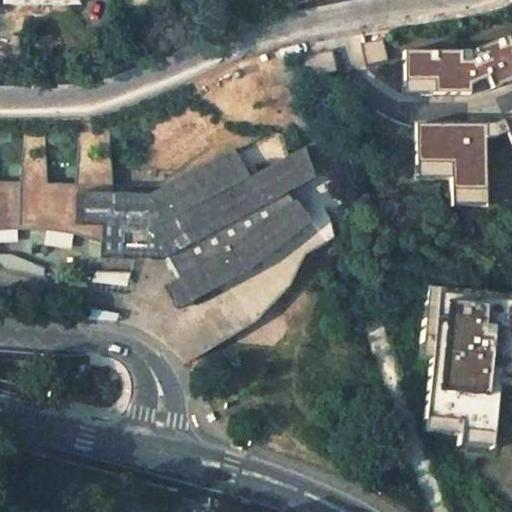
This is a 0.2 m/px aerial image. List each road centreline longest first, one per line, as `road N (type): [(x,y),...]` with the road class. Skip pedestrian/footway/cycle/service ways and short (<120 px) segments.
road 1 (unclassified): [(465,0),(272,32),(90,98),(0,98)]
road 2 (tertiary): [(341,511),(289,485),(155,452)]
road 3 (tertiary): [(155,452),(0,415)]
road 4 (unclassified): [(0,331),(111,340),(137,352)]
